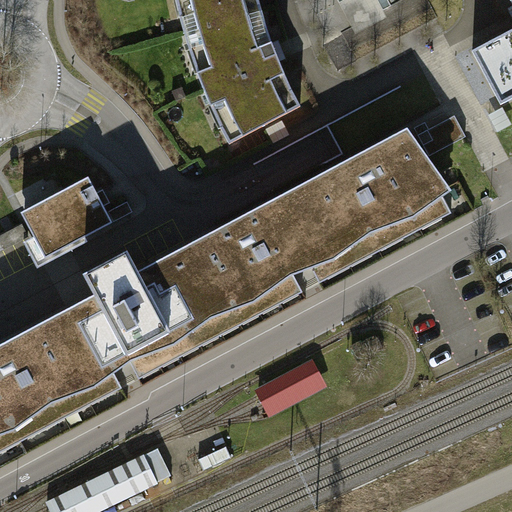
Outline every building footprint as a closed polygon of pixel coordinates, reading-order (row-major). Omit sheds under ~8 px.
[(175,0),(182,29),(196,74),(228,145),(304,108),(271,44),(260,10),(258,0),(175,0)] [(511,0),(508,0),(511,7),(511,30),(473,52),(502,107),(511,101),(511,0)] [(454,116),(418,136),(429,156),(466,137),(454,116)] [(336,127),(259,156),(271,188),(348,158),(336,127)] [(0,451),(122,387),(115,374),(129,364),(138,379),(302,292),(294,275),(311,269),(319,283),(453,213),(444,198),(452,193),(407,130),(138,272),(126,252),(79,276),(90,297),(0,344),(0,451)] [(88,178),(20,214),(43,259),(112,223),(88,178)] [(368,347),(352,355),(357,366),(374,358),(368,347)] [(314,359),(255,391),(258,397),(263,407),(267,414),(269,419),(329,387),(314,359)] [(226,447),(198,460),(203,471),(231,458),(226,447)] [(164,461),(158,449),(144,455),(158,482),(164,479),(171,475),(164,461)] [(143,455),(46,503),(49,509),(50,511),(101,511),(158,484),(143,455)]
